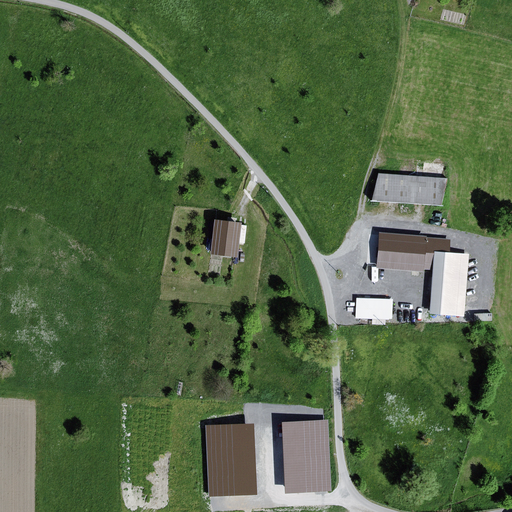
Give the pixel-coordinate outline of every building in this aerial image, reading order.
[(418,161),(417,177),(444,178),(445,163),(418,161)] [(413,176),(380,174),(373,201),(410,204),(413,176)] [(417,177),(413,176),(410,204),(442,206),(449,179),(444,178),(417,177)] [(241,222),(214,219),(209,253),(236,257),(241,222)] [(427,237),(379,233),(377,270),(424,273),(425,270),(435,271),(436,253),(450,254),(451,240),(427,238),(427,237)] [(450,254),(436,253),(435,271),(432,314),(465,316),(469,255),(450,254)] [(398,287),(398,319),(414,319),(414,287),(398,287)] [(394,300),(358,299),(357,318),(394,319),(394,300)] [(324,422),(282,425),(287,495),(329,492),(324,422)] [(254,423),(205,425),(208,497),(257,495),(254,423)]
